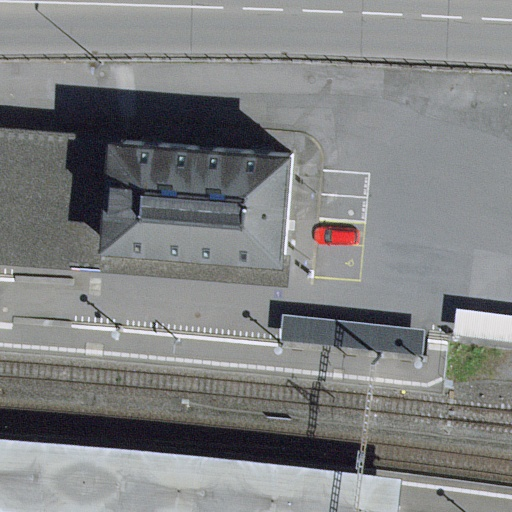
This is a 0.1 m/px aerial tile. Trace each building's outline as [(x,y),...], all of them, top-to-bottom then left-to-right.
[(109,246),(118,133),(0,124),(0,261),(291,284),(293,260),(109,246)] [(118,133),(109,246),(293,260),(302,147),(118,133)] [(511,313),(460,306),(457,334),(511,340),(511,313)] [(285,312),(282,342),(427,356),(430,326),(285,312)] [(0,508),(2,509),(43,511),(403,511),(409,474),(290,459),(152,446),(8,434),(0,433),(0,508)]
